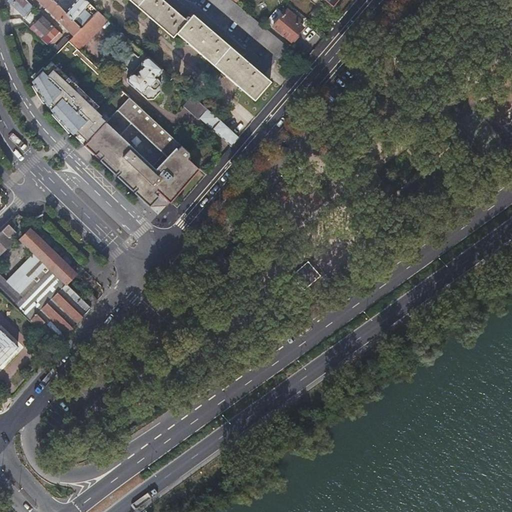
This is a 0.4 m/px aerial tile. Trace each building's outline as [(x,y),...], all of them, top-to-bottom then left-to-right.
[(7,0),(7,1),(24,17),(34,7),(26,0),(7,0)] [(36,0),(50,12),(74,36),(81,28),(74,21),(65,13),(53,0),(52,0),(36,0)] [(84,0),(76,0),(65,13),(74,21),(77,17),(88,4),(84,0)] [(270,82),(231,48),(192,15),(189,18),(187,17),(184,19),(161,0),(128,0),(172,37),(175,34),(253,101),(270,82)] [(231,0),(208,0),(277,58),(286,47),(232,1),(231,0)] [(296,34),(299,30),(302,27),(297,23),(299,20),(287,10),(273,26),(292,43),(298,35),(296,34)] [(81,28),(74,36),(72,37),(69,40),(74,45),(76,47),(89,35),(91,37),(102,26),(100,24),(105,19),(98,12),(88,22),(81,28)] [(47,45),(58,33),(42,17),(42,18),(37,22),(30,29),(47,45)] [(79,20),(77,17),(74,21),(81,28),(88,22),(82,17),(79,20)] [(111,24),(107,29),(103,33),(135,62),(143,53),(111,24)] [(58,33),(47,45),(56,53),(63,46),(68,41),(65,38),(65,37),(57,46),(54,43),(62,35),(59,32),(58,33)] [(34,78),(31,80),(38,93),(54,115),(83,145),(94,155),(149,206),(155,199),(156,200),(161,195),(163,196),(193,163),(192,161),(191,160),(190,159),(190,158),(189,156),(189,155),(189,153),(189,152),(142,108),(76,47),(74,45),(69,40),(68,41),(63,46),(56,53),(32,76),(34,78)] [(131,73),(129,76),(126,78),(126,82),(140,94),(148,86),(153,91),(156,91),(161,85),(160,82),(155,77),(162,69),(148,57),(146,57),(140,63),(141,66),(142,67),(135,74),(131,73)] [(197,101),(194,104),(192,107),(199,114),(205,107),(197,101)] [(238,137),(222,123),(207,109),(199,118),(231,146),(238,137)] [(220,149),(218,145),(218,144),(214,140),(213,139),(209,138),(206,137),(201,137),(197,139),(195,141),(193,142),(190,146),(189,152),(189,153),(189,155),(189,156),(190,158),(190,159),(191,160),(192,161),(193,163),(199,168),(206,174),(218,161),(220,156),(220,152),(220,149)] [(155,199),(149,206),(166,206),(199,168),(193,163),(163,196),(161,195),(156,200),(155,199)] [(17,221),(15,219),(8,225),(11,227),(17,221)] [(0,253),(11,242),(7,238),(15,231),(11,227),(8,225),(0,233),(0,253)] [(56,349),(91,308),(98,301),(89,292),(82,299),(67,284),(76,274),(30,230),(20,240),(56,276),(25,307),(29,311),(23,317),(56,349)] [(11,292),(0,281),(0,293),(23,317),(29,311),(25,307),(11,292)] [(0,364),(17,348),(0,330),(0,364)]
